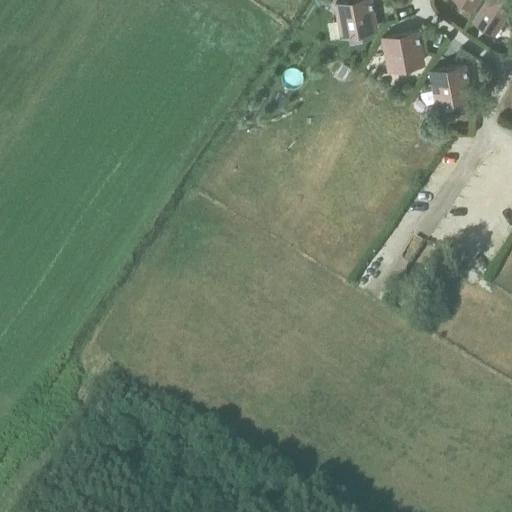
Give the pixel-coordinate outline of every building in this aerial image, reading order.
[(349,0),(336,3),(338,17),(342,16),(345,35),(364,32),(363,24),(367,23),(366,17),(375,15),(372,0),(349,0)] [(460,0),(475,9),(480,0),(460,0)] [(511,0),(485,0),(474,18),(497,34),(511,10),(511,0)] [(383,36),(386,50),(389,50),(393,69),(412,65),(410,58),(414,57),(413,51),(422,49),(419,30),(383,36)] [(431,70),(433,84),(436,84),(440,103),(459,99),(457,92),(462,91),(461,84),(470,83),(466,63),(431,70)]
